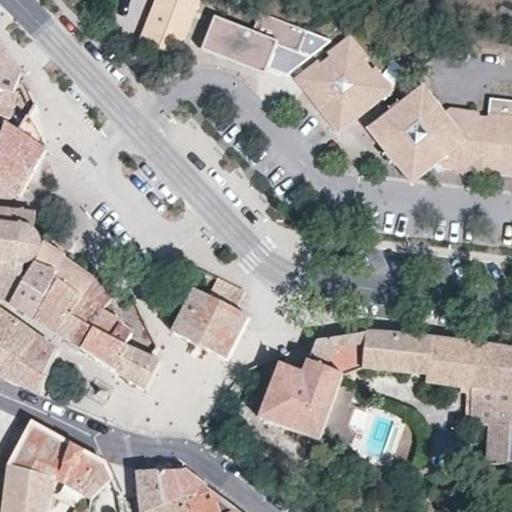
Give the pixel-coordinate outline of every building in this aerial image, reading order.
[(158,0),(142,41),(178,56),(194,16),(200,0),(158,0)] [(262,11),(255,31),(279,41),(269,67),(288,75),(332,40),(262,11)] [(205,49),(266,74),(269,67),(279,41),(255,31),(218,16),(205,49)] [(303,88),(320,108),(323,106),(336,123),(344,124),(361,110),(364,114),(395,89),(376,66),(372,70),(364,60),(368,56),(350,34),(328,52),(332,56),(321,64),(318,60),(295,78),(303,88)] [(0,123),(6,124),(20,132),(33,110),(31,92),(18,68),(0,40),(0,123)] [(511,114),(493,112),(489,116),(481,115),(478,110),(452,108),(446,112),(424,85),(386,116),(368,129),(383,146),(400,169),(413,184),(427,172),(440,163),(445,169),(467,171),(472,166),(495,168),(499,175),(509,177),(511,173),(511,114)] [(511,114),(511,100),(495,99),(493,112),(511,114)] [(29,117),(20,132),(46,150),(47,151),(29,117)] [(0,146),(0,183),(20,196),(22,193),(46,150),(20,132),(6,124),(0,146)] [(0,207),(0,296),(11,305),(15,298),(21,287),(38,263),(46,244),(44,243),(44,240),(43,237),(40,233),(37,229),(38,212),(26,211),(26,208),(21,208),(20,209),(0,207)] [(75,244),(64,235),(58,244),(68,252),(75,244)] [(95,282),(79,270),(64,259),(65,256),(46,244),(38,263),(56,270),(50,275),(54,279),(34,319),(46,327),(56,334),(95,282)] [(54,279),(50,275),(56,270),(38,263),(21,287),(15,298),(11,305),(20,310),(34,319),(54,279)] [(237,349),(252,319),(237,312),(246,292),(218,278),(208,297),(195,290),(173,333),(230,362),(237,349)] [(113,298),(95,282),(56,334),(63,338),(71,343),(81,350),(103,312),(113,298)] [(0,310),(0,337),(3,340),(0,345),(0,377),(13,383),(21,363),(39,338),(18,323),(0,310)] [(133,334),(122,328),(123,324),(103,312),(81,350),(118,373),(129,348),(126,346),(133,334)] [(355,334),(318,341),(304,374),(282,366),(261,418),(319,440),(322,434),(341,441),(344,433),(339,422),(346,404),(340,402),(345,388),(340,386),(344,374),(329,368),(335,351),(365,346),(366,333),(355,334)] [(365,346),(363,369),(427,375),(427,383),(472,389),(473,386),(481,345),(446,340),(366,333),(365,346)] [(56,350),(39,338),(21,363),(13,383),(26,389),(39,394),(56,350)] [(511,348),(481,345),(473,386),(472,389),(475,389),(474,386),(511,389),(511,348)] [(329,368),(344,374),(363,369),(365,346),(335,351),(329,368)] [(150,384),(161,362),(151,358),(129,348),(118,373),(146,392),(150,384)] [(511,389),(474,386),(475,389),(474,396),(472,424),(490,426),(487,463),(511,464),(511,389)] [(80,449),(58,437),(32,423),(19,447),(9,467),(56,479),(56,482),(67,485),(92,501),(114,479),(106,464),(101,461),(80,449)] [(46,511),(56,482),(56,479),(9,467),(9,468),(8,477),(6,498),(4,511),(46,511)] [(163,507),(174,502),(187,497),(207,489),(207,487),(184,471),(172,471),(157,473),(163,507)] [(151,511),(163,507),(157,473),(149,472),(139,472),(140,488),(141,511),(151,511)] [(237,511),(207,489),(187,497),(191,511),(237,511)] [(191,511),(187,497),(174,502),(163,507),(151,511),(191,511)]
